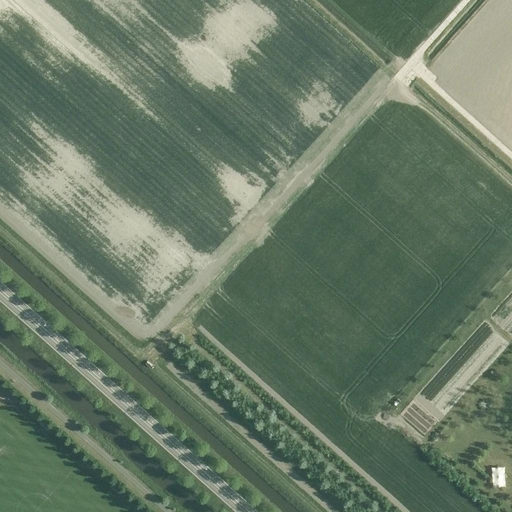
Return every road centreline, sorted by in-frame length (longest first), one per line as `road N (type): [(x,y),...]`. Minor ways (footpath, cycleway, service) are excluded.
road 1 (track): [(176,324),(411,65)]
road 2 (secondary): [(245,511),(0,292)]
road 3 (track): [(511,155),(411,65)]
